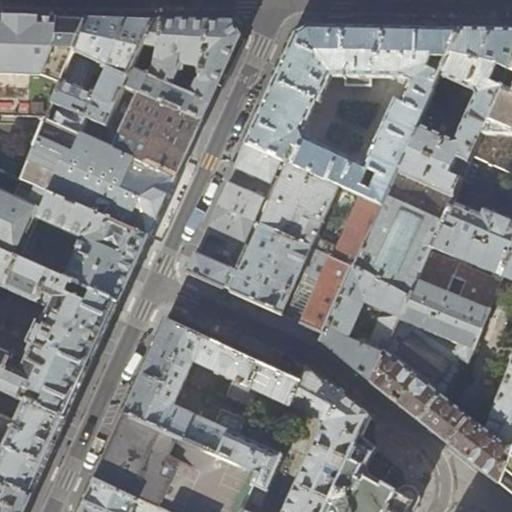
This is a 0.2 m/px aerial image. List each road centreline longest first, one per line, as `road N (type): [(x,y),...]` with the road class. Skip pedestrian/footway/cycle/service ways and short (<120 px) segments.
road 1 (residential): [(437,511),(446,482),(438,455),(310,352),(155,283)]
road 2 (residential): [(285,1),(155,283)]
road 3 (residential): [(155,283),(54,511)]
road 4 (residential): [(511,7),(285,1)]
